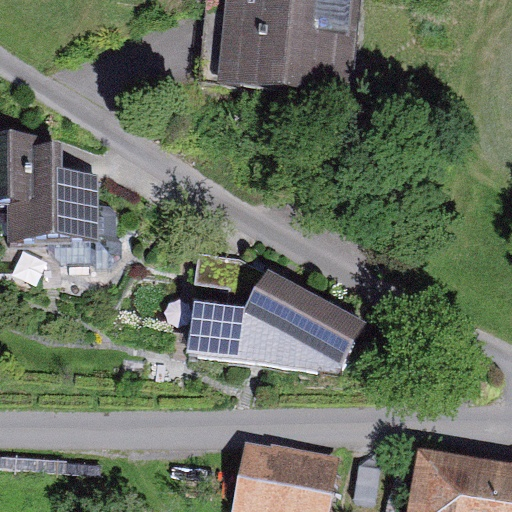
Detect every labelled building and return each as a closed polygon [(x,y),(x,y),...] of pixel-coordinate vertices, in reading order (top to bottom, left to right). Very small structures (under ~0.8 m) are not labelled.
[(347,17),(248,0),(220,0),(204,96),(329,118),(347,17)] [(34,168),(0,165),(0,265),(81,271),(85,203),(32,199),(34,168)] [(155,387),(318,398),(347,348),(248,292),(221,340),(158,336),(155,387)] [(329,511),(334,483),(220,463),(211,511),(329,511)] [(511,511),(511,491),(405,478),(400,511),(511,511)]
